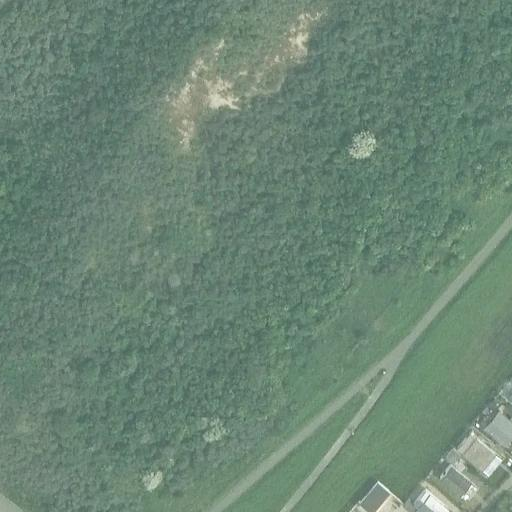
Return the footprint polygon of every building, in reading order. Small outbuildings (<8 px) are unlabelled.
[(511,435),(511,421),(498,410),(483,428),(504,445),(511,435)] [(495,454),(476,438),(463,454),(482,470),(495,454)] [(471,482),(450,465),(439,479),(460,496),(471,482)] [(369,511),(371,511),(388,493),(389,492),(377,482),(359,503),(369,511)] [(392,491),(380,504),(389,511),(405,511),(409,508),(392,491)] [(446,511),(449,509),(430,493),(424,500),(421,497),(415,504),(418,507),(414,511),(446,511)]
